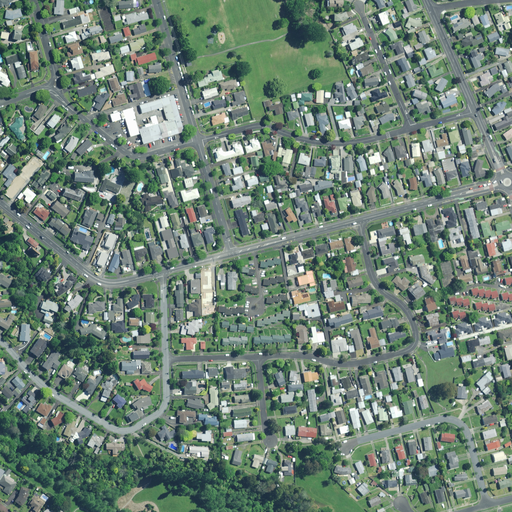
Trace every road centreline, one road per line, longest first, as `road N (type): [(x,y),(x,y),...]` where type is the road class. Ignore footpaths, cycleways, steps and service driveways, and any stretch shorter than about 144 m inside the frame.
road 1 (residential): [(258,357),(355,363),(414,344),(411,317),(373,278),(359,220)]
road 2 (residential): [(0,340),(46,387),(123,431),(164,406),(165,359)]
road 3 (residential): [(412,128),(327,142),(259,125),(197,140)]
road 4 (residential): [(345,448),(456,420),(468,431),(488,504)]
road 5 (tertiary): [(162,271),(117,282),(96,278),(0,201)]
road 6 (residential): [(52,91),(135,156),(197,140)]
road 7 (residential): [(197,140),(155,0)]
road 8 (tertiary): [(500,183),(359,220)]
road 9 (residential): [(358,5),(412,128)]
road 10 (tertiary): [(359,220),(231,253)]
